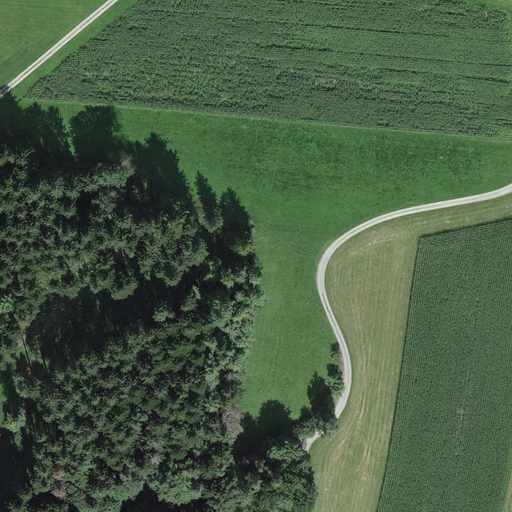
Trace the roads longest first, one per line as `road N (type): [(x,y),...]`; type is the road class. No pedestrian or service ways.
road 1 (track): [(511,185),(393,212),(329,250),(323,289),(348,367),(340,405),(310,434),(239,467),(222,511)]
road 2 (track): [(116,0),(0,94)]
